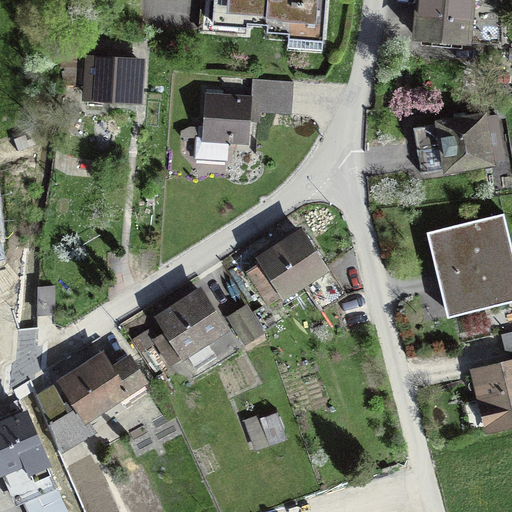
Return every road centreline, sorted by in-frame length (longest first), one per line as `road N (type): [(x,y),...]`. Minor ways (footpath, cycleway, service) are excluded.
road 1 (residential): [(334,147),(267,212),(0,382)]
road 2 (residential): [(334,147),(435,511)]
road 3 (residential): [(377,0),(362,84),(334,147)]
